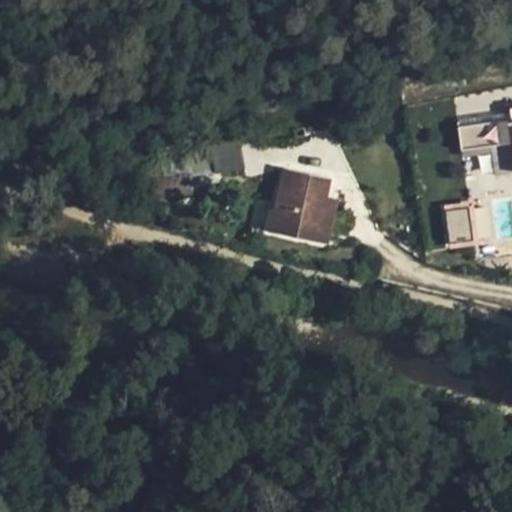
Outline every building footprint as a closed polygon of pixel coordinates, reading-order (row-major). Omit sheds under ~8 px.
[(511,107),(509,108),(511,121),(458,127),(461,153),(511,146),(511,107)] [(211,143),(216,173),(243,168),(239,139),(211,143)] [(331,178),(284,168),(276,209),(282,210),(277,231),(328,242),(335,209),(325,208),(327,196),(331,178)] [(325,208),(335,209),(337,199),(327,196),(325,208)] [(444,212),(451,247),(493,238),(486,203),(444,212)] [(266,229),(277,231),(282,210),(276,209),(270,208),(266,229)]
